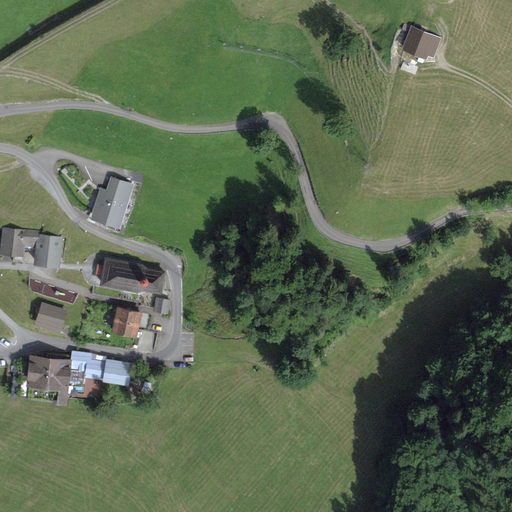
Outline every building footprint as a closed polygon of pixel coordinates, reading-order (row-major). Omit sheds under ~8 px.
[(432,45),(408,36),(398,59),(422,69),(432,45)] [(102,190),(94,215),(119,223),(132,184),(113,178),(109,192),(102,190)] [(34,244),(35,232),(4,229),(2,251),(21,253),(23,242),(34,244)] [(35,232),(34,244),(38,244),(36,261),(57,264),(60,238),(40,236),(41,233),(35,232)] [(140,263),(106,258),(105,267),(101,266),(100,273),(103,274),(102,282),(136,288),(137,288),(138,287),(139,287),(139,286),(160,290),(164,271),(143,268),(143,266),(142,265),(140,263)] [(167,312),(169,300),(157,298),(154,309),(167,312)] [(65,310),(42,303),(37,319),(60,326),(65,310)] [(140,312),(118,307),(113,329),(135,334),(140,312)] [(72,356),(72,363),(88,366),(87,372),(100,374),(100,377),(127,381),(129,365),(108,362),(108,363),(89,360),(90,353),(73,350),(72,356)] [(47,358),(31,356),(30,367),(18,365),(18,366),(11,365),(8,382),(15,383),(13,391),(64,399),(65,390),(66,390),(72,363),(72,356),(48,353),(47,358)] [(88,366),(72,363),(66,390),(90,392),(89,395),(93,395),(93,393),(98,393),(100,377),(100,374),(87,372),(88,366)]
